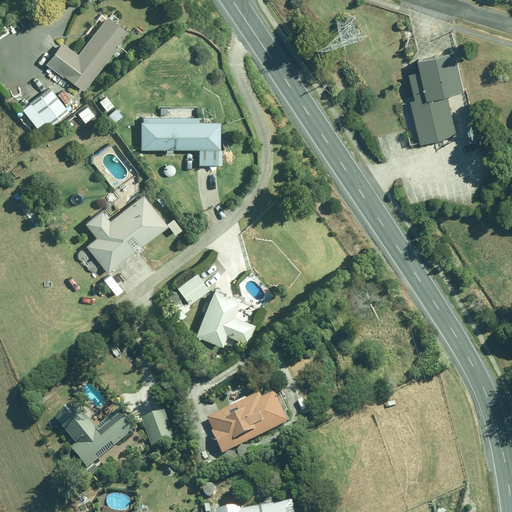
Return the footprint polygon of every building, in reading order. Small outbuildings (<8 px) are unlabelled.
[(58,41),(42,63),(82,92),(112,50),(116,52),(120,47),(116,45),(126,31),(104,15),(76,54),(58,41)] [(0,37),(9,32),(4,24),(0,26),(0,37)] [(406,99),(416,143),(456,134),(448,96),(464,93),(454,51),(417,59),(420,73),(408,76),(413,98),(406,99)] [(45,86),(18,109),(40,134),(67,110),(45,86)] [(104,94),(96,101),(105,111),(113,104),(104,94)] [(112,123),(121,115),(115,108),(106,115),(112,123)] [(138,113),(136,147),(163,148),(163,152),(170,153),(170,148),(195,149),(195,164),(216,165),(217,121),(198,120),(198,115),(138,113)] [(100,268),(105,273),(163,224),(138,193),(106,220),(97,210),(81,223),(92,237),(82,246),(81,246),(80,246),(79,247),(78,247),(78,248),(77,248),(77,249),(76,250),(75,251),(75,252),(75,253),(75,254),(75,255),(75,256),(75,257),(76,258),(76,259),(77,260),(78,260),(78,261),(79,261),(79,262),(80,262),(81,262),(82,262),(83,262),(84,262),(85,262),(85,263),(85,264),(84,264),(84,265),(84,266),(84,267),(85,268),(85,269),(85,270),(86,270),(86,271),(87,272),(88,273),(89,273),(90,274),(91,274),(92,274),(93,274),(94,274),(95,273),(96,273),(97,273),(97,272),(98,272),(98,271),(99,271),(99,270),(100,269),(100,268)] [(303,252),(295,258),(304,270),(312,264),(303,252)] [(188,304),(207,289),(193,271),(173,286),(188,304)] [(239,298),(210,287),(192,335),(220,345),(223,336),(246,344),(253,324),(232,317),(239,298)] [(177,302),(167,309),(175,321),(185,314),(177,302)] [(259,394),(207,418),(213,433),(210,434),(221,456),(286,425),(271,392),(260,397),(259,394)] [(86,470),(133,431),(115,410),(93,428),(72,403),(53,419),(75,446),(70,450),(86,470)] [(164,411),(141,420),(151,448),(175,439),(164,411)] [(296,511),(294,500),(239,510),(238,506),(214,510),(214,511),(296,511)]
